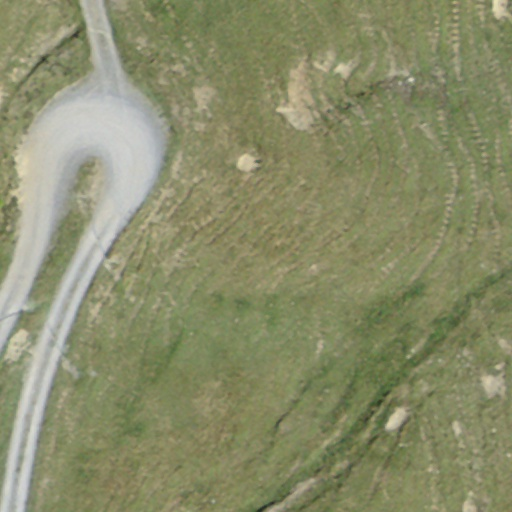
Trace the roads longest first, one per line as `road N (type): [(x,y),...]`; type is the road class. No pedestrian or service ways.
road 1 (track): [(13,511),(29,423),(61,330),(127,201),(127,163),(115,135),(87,124),(61,141),(36,175),(30,270),(0,334)]
road 2 (track): [(103,130),(118,94),(94,0)]
